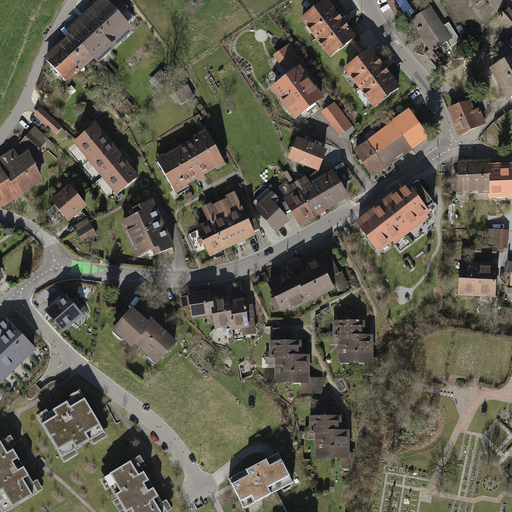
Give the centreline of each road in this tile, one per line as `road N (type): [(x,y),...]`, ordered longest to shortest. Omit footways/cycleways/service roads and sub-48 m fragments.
road 1 (unclassified): [(455,145),(239,267),(169,277),(56,266)]
road 2 (residential): [(14,294),(65,352),(149,418),(198,489)]
road 3 (unclassified): [(369,0),(390,40),(428,82),(455,145)]
road 4 (residential): [(0,137),(71,0)]
